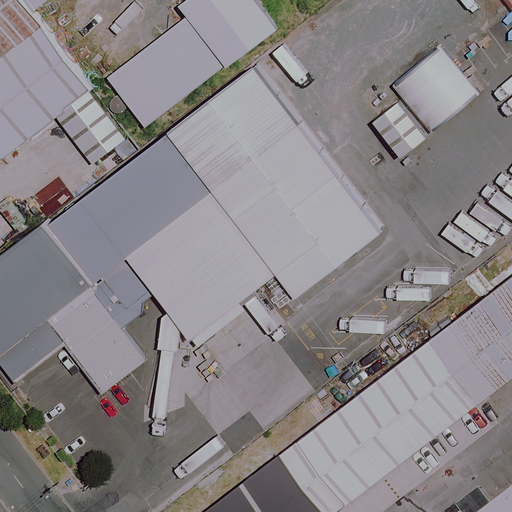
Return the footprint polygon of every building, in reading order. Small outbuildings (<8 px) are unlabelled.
[(0,0),(0,51),(38,22),(20,0),(0,0)] [(27,0),(35,9),(47,0),(27,0)] [(266,26),(245,0),(183,0),(89,73),(133,129),(266,26)] [(0,159),(92,88),(41,23),(0,54),(0,159)] [(374,238),(244,71),(155,140),(285,306),(374,238)] [(122,140),(92,99),(51,128),(81,169),(122,140)] [(200,198),(155,140),(37,232),(82,289),(200,198)] [(263,279),(200,198),(119,260),(183,341),(263,279)] [(134,360),(39,239),(0,269),(0,282),(89,396),(134,360)] [(511,265),(194,511),(330,511),(511,371),(511,265)] [(511,511),(511,480),(470,511),(511,511)]
